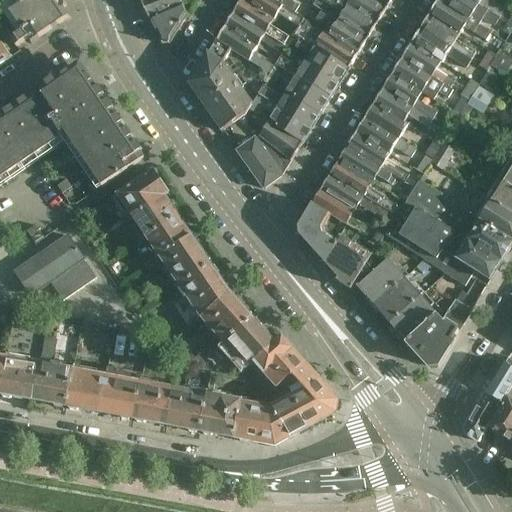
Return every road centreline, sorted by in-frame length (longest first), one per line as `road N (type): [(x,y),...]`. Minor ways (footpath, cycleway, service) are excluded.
road 1 (residential): [(266,240),(417,0)]
road 2 (secondary): [(219,478),(0,434)]
road 3 (secondary): [(219,478),(318,488),(371,478),(414,455)]
road 4 (secondary): [(395,430),(295,464),(219,478)]
road 5 (tertiary): [(266,240),(158,94)]
road 6 (residential): [(511,308),(456,394),(417,424)]
road 7 (residential): [(112,17),(0,93)]
road 8 (tertiary): [(341,338),(266,240)]
